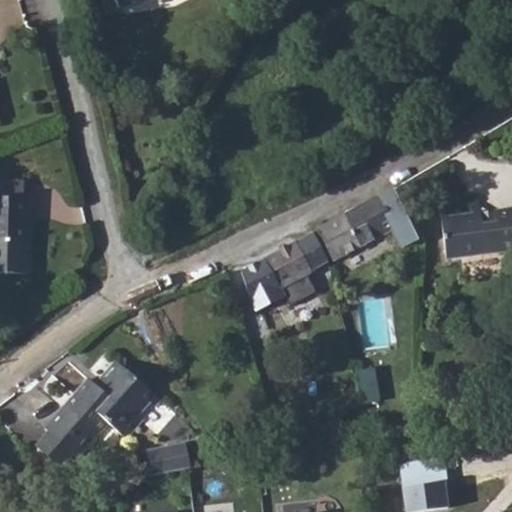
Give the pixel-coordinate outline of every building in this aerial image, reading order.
[(105,0),(118,18),(136,3),(152,0),(105,0)] [(369,202),(359,207),(375,238),(387,232),(369,202)] [(511,249),(511,204),(500,207),(500,212),(482,215),(481,210),(443,218),(451,261),(511,249)] [(157,221),(157,222),(170,236),(177,233),(186,225),(169,207),(159,217),(157,221)] [(336,221),(308,238),(325,264),(358,244),(360,248),(375,238),(359,207),(336,221)] [(0,288),(14,289),(16,213),(0,212),(0,288)] [(282,253),(254,269),(261,301),(262,300),(267,310),(293,296),(298,304),(324,289),(313,271),(325,264),(308,238),(282,253)] [(358,244),(325,264),(327,267),(360,248),(358,244)] [(89,381),(40,426),(68,455),(101,426),(114,439),(154,394),(120,361),(97,389),(89,381)] [(365,407),(348,410),(353,439),(370,436),(365,407)] [(152,475),(192,467),(187,441),(147,449),(152,475)] [(400,463),(404,511),(440,511),(448,511),(443,459),(400,463)]
